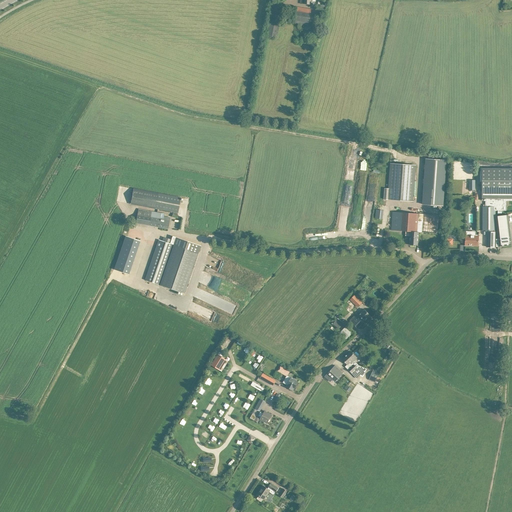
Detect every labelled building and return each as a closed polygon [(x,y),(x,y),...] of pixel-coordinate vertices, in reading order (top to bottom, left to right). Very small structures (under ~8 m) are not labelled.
[(273,5),(272,9),(267,35),(275,36),(274,39),(276,39),(277,37),(282,11),(283,6),(273,5)] [(298,7),(297,12),(295,24),(309,26),(312,10),(298,7)] [(446,160),(426,159),(422,204),(442,206),(446,160)] [(389,189),(384,189),(384,199),(412,201),(415,165),(391,164),(389,189)] [(483,230),(487,230),(495,230),(495,210),(504,210),(505,210),(506,209),(506,207),(505,206),(504,206),(504,199),(511,198),(511,168),(482,168),(482,199),(485,199),(486,199),(486,206),(485,206),(485,207),(483,207),(483,230)] [(173,212),(178,213),(181,198),(133,189),(130,204),(173,212)] [(136,223),(159,227),(160,220),(160,219),(161,213),(138,209),(136,223)] [(437,233),(438,215),(392,212),(391,230),(410,231),(410,245),(418,245),(419,232),(437,233)] [(160,220),(159,227),(168,229),(170,218),(164,216),(164,214),(161,213),(160,219),(160,220)] [(499,242),(496,242),(496,247),(500,246),(511,245),(508,215),(504,215),(496,216),(499,242)] [(117,255),(130,261),(140,236),(127,230),(117,255)] [(495,230),(487,230),(486,247),(495,247),(495,230)] [(465,246),(472,246),(472,244),(478,244),(479,237),(474,237),(475,235),(475,232),(467,232),(467,237),(466,237),(465,246)] [(153,237),(146,234),(135,263),(133,266),(136,267),(138,268),(140,269),(142,265),(153,237)] [(159,240),(145,280),(160,285),(183,293),(197,253),(200,247),(172,237),(171,240),(164,237),(162,241),(159,240)] [(355,295),(350,299),(355,304),(358,301),(361,304),(362,302),(355,295)] [(356,312),(349,319),(350,321),(354,324),(358,328),(370,315),(367,312),(364,309),(359,315),(356,312)] [(352,332),(346,327),(340,333),(346,339),(352,332)] [(357,358),(350,351),(347,355),(345,356),(342,359),(347,365),(345,367),(351,373),(357,379),(360,376),(363,368),(358,366),(356,367),(352,363),(351,361),(353,362),(357,358)] [(211,365),(217,369),(224,358),(217,354),(211,365)] [(335,365),(327,374),(335,381),(343,373),(335,365)] [(280,366),(277,371),(286,376),(289,371),(280,366)] [(375,382),(378,375),(372,372),(369,380),(375,382)] [(260,378),(269,383),(273,385),(275,382),(271,380),(272,378),(263,373),(260,378)] [(286,386),(289,387),(293,390),(298,382),(287,376),(284,382),(287,384),(286,386)] [(255,383),(253,386),(262,392),(264,389),(255,383)] [(274,400),(278,402),(282,395),(277,393),(274,400)] [(260,420),(263,421),(267,423),(272,415),(265,411),(263,413),(261,412),(259,415),(261,417),(260,420)] [(257,499),(261,502),(263,499),(264,499),(270,490),(271,488),(276,492),(278,488),(271,483),(269,487),(268,489),(263,486),(257,494),(259,496),(257,499)] [(279,495),(282,498),(287,491),(284,488),(279,495)]
